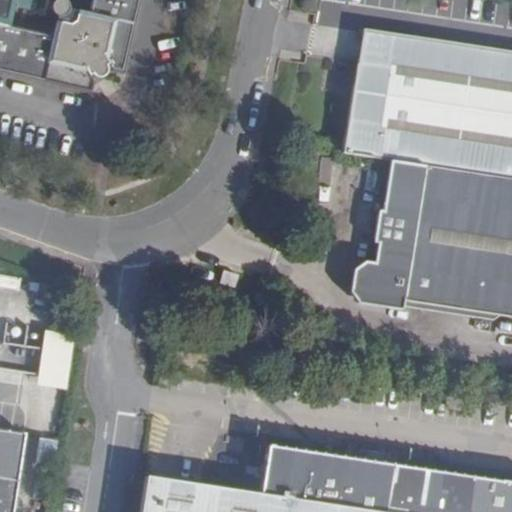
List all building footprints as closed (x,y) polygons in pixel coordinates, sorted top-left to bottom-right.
[(89,0),(87,12),(82,35),(74,39),(52,34),(8,25),(13,0),(0,0),(0,75),(86,93),(89,81),(95,81),(97,81),(100,81),(102,79),(104,79),(105,76),(107,75),(107,73),(108,70),(121,73),(136,0),(89,0)] [(66,8),(68,5),(68,1),(67,0),(48,0),(48,2),(48,5),(50,9),(53,11),(57,12),(60,12),(64,11),(66,8)] [(87,12),(68,5),(66,8),(64,11),(60,12),(57,12),(52,34),(74,39),(82,35),(87,12)] [(511,53),(360,29),(341,153),(388,161),(511,179),(511,53)] [(511,179),(388,161),(381,211),(377,211),(373,243),(375,245),(372,266),(368,294),(383,296),(511,316),(511,179)] [(368,294),(372,266),(364,264),(351,273),(349,292),(357,301),(381,306),(383,296),(368,294)] [(45,330),(36,384),(66,389),(75,334),(45,330)] [(0,511),(9,511),(20,442),(0,439),(0,511)] [(257,494),(145,477),(139,511),(511,511),(511,483),(265,445),(257,494)]
